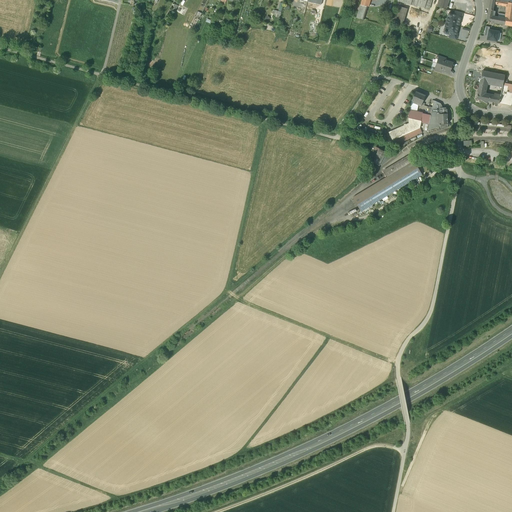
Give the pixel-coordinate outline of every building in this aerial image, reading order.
[(397,0),(397,2),(419,8),(419,7),(424,8),(429,9),(431,0),(397,0)] [(447,0),(438,0),(437,7),(445,9),(447,0)] [(367,7),(361,5),(357,18),(363,20),(367,7)] [(407,9),(398,7),(393,25),(402,27),(407,9)] [(506,19),(492,16),(493,10),(488,10),(486,21),(505,25),(506,19)] [(454,15),(452,14),(451,13),(449,13),(448,14),(447,15),(448,16),(446,23),(458,26),(461,17),(461,16),(454,15)] [(458,26),(446,23),(444,30),(444,31),(443,32),(444,34),(446,34),(447,34),(450,34),(456,36),(458,26)] [(498,32),(489,30),(488,37),(487,40),(496,41),(498,32)] [(445,61),(438,59),(437,63),(450,68),(452,63),(445,61)] [(450,68),(437,63),(435,68),(441,70),(449,73),(450,68)] [(491,73),(482,71),(480,81),(486,82),(503,85),(503,82),(504,75),(493,73),(491,73)] [(486,82),(480,81),(476,99),(492,102),(494,96),(484,94),(484,93),(486,82)] [(511,84),(503,82),(503,85),(508,86),(506,92),(511,92),(511,84)] [(508,86),(503,85),(501,96),(499,103),(504,104),(506,92),(508,86)] [(425,96),(415,92),(411,100),(413,101),(413,103),(417,104),(417,103),(421,105),(425,96)] [(501,96),(494,94),(494,96),(492,102),(499,103),(501,96)] [(436,102),(433,101),(432,107),(430,115),(429,124),(427,131),(439,127),(440,127),(439,124),(439,114),(440,114),(440,108),(443,108),(441,104),(436,102)] [(427,114),(409,111),(408,118),(421,120),(421,123),(429,124),(430,115),(427,114)] [(440,114),(439,114),(439,124),(447,124),(447,113),(440,114)] [(405,124),(403,125),(404,125),(388,132),(392,141),(395,139),(397,144),(416,135),(422,133),(420,128),(421,123),(421,120),(408,118),(408,123),(405,124)] [(378,151),(374,149),(368,160),(372,162),(378,151)] [(386,153),(379,149),(378,151),(372,162),(376,164),(379,166),(380,164),(386,153)] [(386,153),(380,164),(381,165),(391,157),(392,155),(386,151),(386,153)] [(409,155),(383,171),(385,174),(387,177),(413,161),(409,155)] [(422,175),(413,161),(387,177),(353,197),(355,201),(357,204),(360,208),(362,211),(422,175)]
